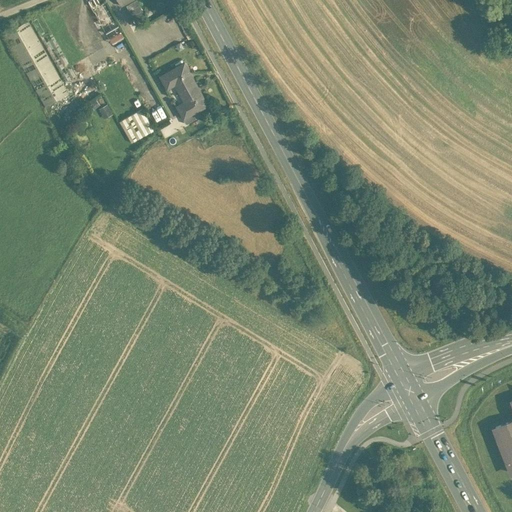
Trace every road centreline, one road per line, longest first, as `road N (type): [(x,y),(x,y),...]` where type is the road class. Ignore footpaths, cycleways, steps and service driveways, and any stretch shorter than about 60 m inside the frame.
road 1 (primary): [(202,0),(410,388)]
road 2 (tertiary): [(410,388),(355,433),(313,511)]
road 3 (primary): [(410,388),(476,511)]
